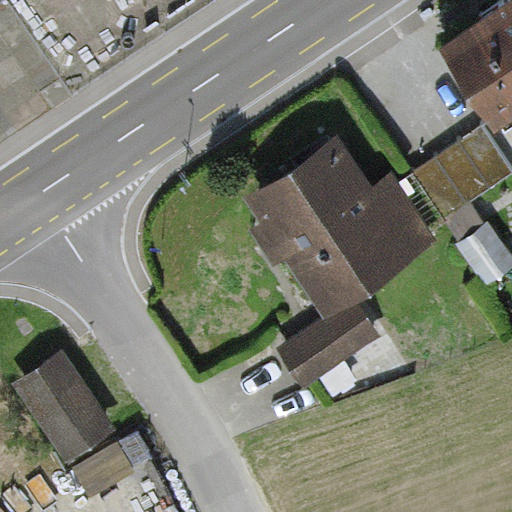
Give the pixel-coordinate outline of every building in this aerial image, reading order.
[(511,105),(511,0),(495,0),(444,33),(498,115),(511,105)] [(423,160),(455,210),(511,172),(511,146),(492,115),(423,160)] [(375,186),(337,132),(248,194),(331,313),(285,345),(315,388),(390,336),(353,283),(429,230),(391,175),(375,186)] [(511,263),(511,248),(491,221),(459,245),(487,282),(511,263)] [(117,426),(65,351),(19,382),(70,458),(117,426)]
